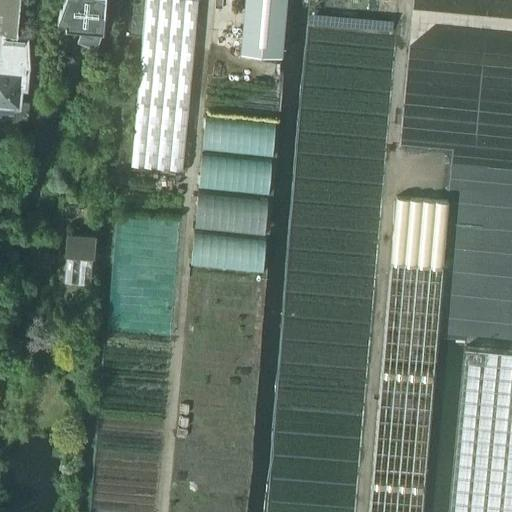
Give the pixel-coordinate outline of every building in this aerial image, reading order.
[(0,0),(0,104),(17,106),(19,86),(24,87),(26,68),(29,68),(27,34),(23,34),(26,0),(0,0)] [(62,0),(56,18),(64,21),(64,24),(80,25),(80,27),(92,31),(94,27),(102,27),(104,0),(62,0)] [(144,0),(131,163),(181,167),(193,43),(196,10),(196,0),(144,0)] [(244,0),(240,50),(280,54),(285,3),(285,0),(244,0)] [(418,511),(446,200),(394,195),(366,511),(418,511)] [(67,234),(65,255),(92,257),(93,236),(67,234)] [(66,256),(64,281),(89,283),(91,258),(66,256)] [(511,511),(511,351),(465,347),(449,511),(511,511)]
